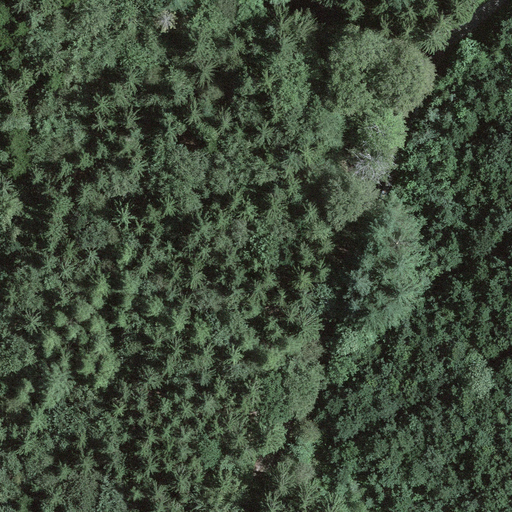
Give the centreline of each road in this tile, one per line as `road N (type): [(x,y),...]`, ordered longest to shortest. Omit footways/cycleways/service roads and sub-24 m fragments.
road 1 (track): [(248,511),(311,373),(382,169)]
road 2 (track): [(382,169),(404,111),(436,63),(500,0)]
road 3 (track): [(436,63),(335,35),(255,0)]
road 4 (track): [(382,169),(322,0)]
